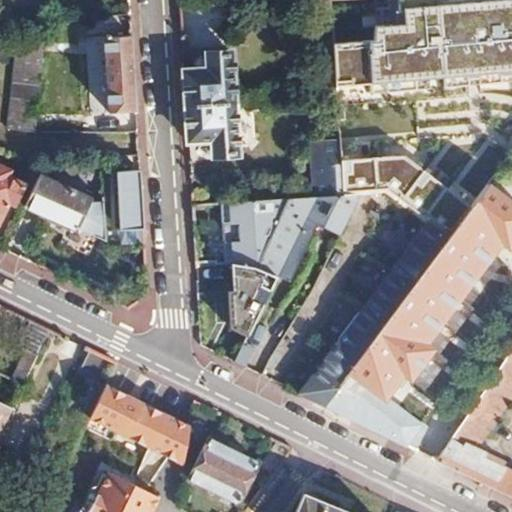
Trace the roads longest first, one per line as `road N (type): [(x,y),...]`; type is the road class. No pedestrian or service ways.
road 1 (residential): [(155,0),(175,362)]
road 2 (residential): [(478,511),(175,362)]
road 3 (residential): [(175,362),(0,275)]
